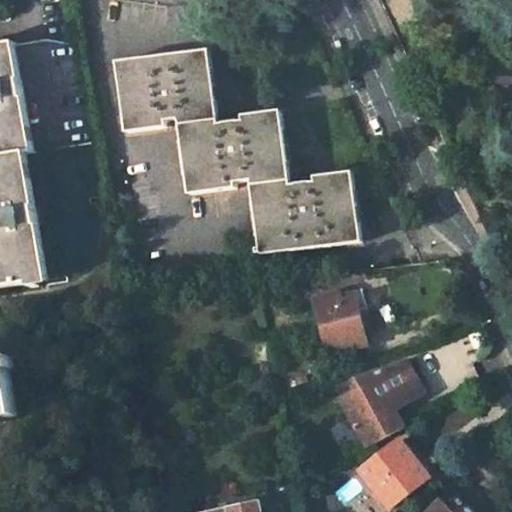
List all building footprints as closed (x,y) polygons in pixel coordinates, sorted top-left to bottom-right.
[(16,45),(0,47),(0,158),(27,154),(34,152),(16,45)] [(211,51),(119,63),(128,133),(168,128),(167,122),(179,120),(182,126),(220,121),(220,117),(211,51)] [(220,121),(182,126),(191,195),(239,192),(238,187),(254,185),(291,180),(291,178),(283,111),(245,116),(242,110),(240,105),(220,117),(220,121)] [(0,158),(0,287),(48,280),(27,154),(0,158)] [(291,180),(254,185),(262,256),(363,243),(354,172),(317,177),(313,167),(291,178),(291,180)] [(341,294),(318,300),(331,353),(368,345),(357,298),(342,302),(341,294)] [(0,421),(0,419),(0,418),(18,416),(10,370),(15,370),(13,359),(8,360),(0,361),(0,421)] [(423,397),(404,365),(351,384),(356,393),(337,403),(364,450),(402,430),(393,414),(423,397)] [(401,440),(362,471),(391,509),(431,478),(401,440)]
